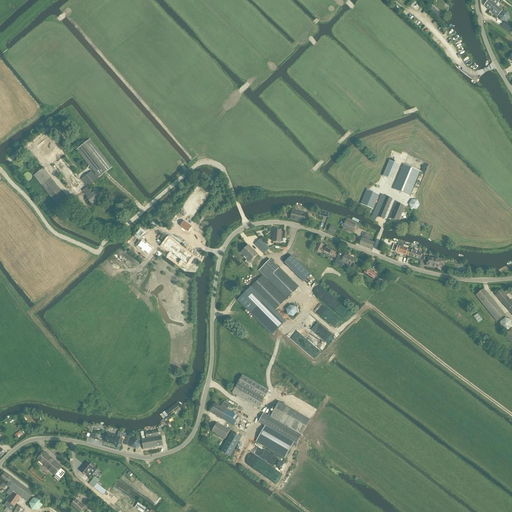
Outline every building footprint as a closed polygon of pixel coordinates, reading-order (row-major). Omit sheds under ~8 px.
[(498,2),(495,0),(490,0),(490,1),(488,0),(484,6),(498,16),(498,15),(499,16),(501,21),(505,21),(501,26),(511,34),(511,32),(511,27),(506,22),(509,17),(507,12),(502,12),(501,11),(502,10),(496,5),(498,2)] [(440,14),(432,7),(430,9),(438,17),(440,14)] [(90,140),(77,150),(89,166),(99,178),(112,167),(90,140)] [(389,161),(383,176),(392,180),(398,165),(389,161)] [(409,196),(419,171),(404,165),(393,189),(409,196)] [(60,209),(69,202),(43,169),(34,176),(60,209)] [(87,188),(82,191),(87,197),(86,198),(91,205),(102,196),(97,189),(92,194),(92,193),(87,188)] [(373,209),(379,195),(367,190),(361,204),(373,209)] [(383,219),(392,199),(381,195),(373,214),(371,218),(375,221),(377,217),(383,219)] [(411,209),(416,209),(419,205),(417,200),(415,200),(412,200),(409,204),(411,209)] [(396,203),(390,218),(398,222),(405,207),(396,203)] [(306,223),(308,215),(293,210),(290,219),(306,223)] [(358,228),(359,225),(356,224),(346,219),(343,227),(343,228),(345,229),(352,233),(353,232),(355,227),(358,228)] [(180,226),(185,230),(189,232),(192,227),(183,221),(180,226)] [(334,234),(337,228),(331,225),(328,231),(334,234)] [(142,227),(136,235),(139,237),(141,233),(144,235),(147,230),(142,227)] [(283,232),(282,232),(282,231),(274,230),(273,242),(280,242),(281,238),(286,239),(287,232),(283,232)] [(177,245),(166,237),(160,245),(173,254),(170,258),(179,265),(182,260),(187,264),(193,257),(177,246),(177,245)] [(372,250),(374,242),(362,238),(360,245),(372,250)] [(137,246),(142,250),(147,253),(152,247),(142,239),(137,246)] [(264,254),(269,249),(269,248),(260,239),(254,244),(264,254)] [(325,250),(322,248),(323,244),(318,242),(314,250),(320,253),(322,251),(334,257),(334,258),(335,258),(337,255),(335,254),(336,251),(327,247),(325,250)] [(408,256),(409,253),(410,250),(394,244),(393,244),(391,250),(392,250),(408,256)] [(250,262),(258,254),(249,245),(241,253),(250,262)] [(417,251),(411,249),(410,250),(409,253),(410,254),(409,256),(416,259),(418,260),(420,260),(422,254),(417,252),(417,251)] [(335,263),(342,266),(344,263),(350,266),(353,267),(356,259),(352,258),(352,257),(343,254),(339,253),(335,263)] [(303,282),(310,275),(311,274),(291,256),(284,263),(303,282)] [(440,266),(441,264),(440,262),(439,262),(440,260),(435,259),(429,257),(427,266),(429,266),(429,265),(431,266),(438,268),(439,266),(440,266)] [(298,287),(279,268),(270,259),(259,270),(263,275),(261,277),(238,300),(273,335),(285,323),(274,311),(285,300),(268,282),(269,281),(286,299),(298,287)] [(373,280),(376,275),(367,268),(363,274),(365,275),(373,280)] [(497,321),(505,314),(484,289),(476,296),(497,321)] [(510,293),(507,290),(503,292),(501,290),(495,295),(511,314),(511,302),(507,296),(510,293)] [(293,317),(297,312),(296,307),(290,306),(286,310),(288,315),(293,317)] [(478,323),(483,320),(478,314),(474,317),(478,323)] [(507,331),(511,327),(511,325),(511,320),(505,318),(500,322),(501,329),(507,331)] [(242,376),(232,393),(258,408),(268,391),(242,376)] [(227,410),(230,405),(224,402),(221,407),(215,403),(210,412),(234,426),(239,417),(227,410)] [(265,426),(256,441),(285,457),(292,444),(295,446),(310,420),(279,402),(273,413),(270,412),(268,416),(264,414),(259,423),(265,426)] [(162,412),(166,418),(176,410),(172,405),(162,412)] [(247,426),(247,424),(247,423),(247,422),(246,421),(245,420),(244,419),(243,419),(241,419),(240,419),(239,419),(237,420),(236,421),(236,422),(236,424),(236,426),(236,427),(237,428),(239,430),(240,430),(241,430),(243,430),(244,430),(245,428),(246,427),(247,426)] [(225,439),(230,431),(217,423),(212,431),(225,439)] [(156,437),(156,436),(159,435),(158,431),(145,433),(146,438),(153,437),(153,438),(141,440),(143,450),(163,446),(161,436),(156,437)] [(232,432),(221,451),(230,457),(231,454),(241,437),(232,432)] [(105,441),(105,442),(118,446),(120,437),(107,434),(106,438),(105,439),(105,440),(105,441)] [(126,434),(124,434),(123,434),(122,439),(124,439),(123,444),(128,446),(130,437),(126,436),(126,434)] [(133,438),(129,442),(131,447),(136,449),(141,445),(140,439),(135,438),(134,438),(133,438)] [(55,475),(62,468),(44,452),(37,459),(55,475)] [(88,462),(80,471),(90,479),(97,470),(88,462)] [(33,494),(11,477),(4,472),(0,477),(0,480),(2,483),(0,486),(4,488),(6,485),(27,502),(33,494)] [(95,477),(89,484),(103,495),(106,491),(101,487),(102,485),(98,482),(99,480),(95,477)] [(7,502),(4,506),(11,511),(14,507),(13,506),(19,497),(13,493),(7,502)] [(38,510),(42,505),(39,499),(33,499),(29,504),(32,509),(38,510)] [(78,511),(81,511),(85,507),(76,499),(70,505),(78,511)] [(140,511),(143,511),(146,508),(138,503),(135,508),(140,511)]
